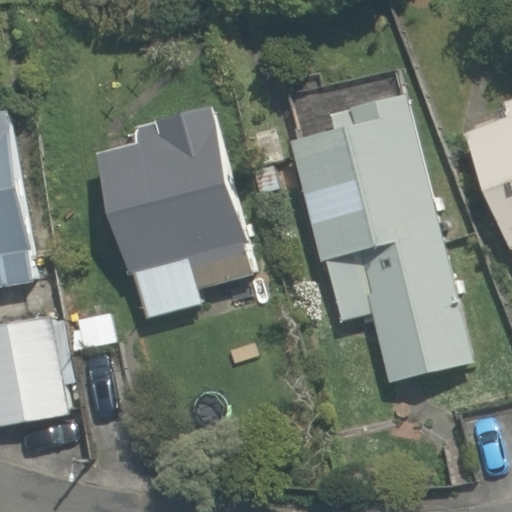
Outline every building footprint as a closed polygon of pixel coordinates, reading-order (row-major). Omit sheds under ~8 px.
[(392,69),(286,97),(291,118),(280,121),(334,324),(362,316),(382,391),(471,367),(392,69)] [(493,111),(458,125),(511,260),(511,75),(483,87),(493,111)] [(84,118),(117,274),(128,271),(139,321),(202,307),(199,292),(248,282),(208,92),(84,118)] [(0,135),(0,291),(32,287),(13,133),(0,135)] [(0,324),(0,424),(69,415),(55,316),(0,324)]
